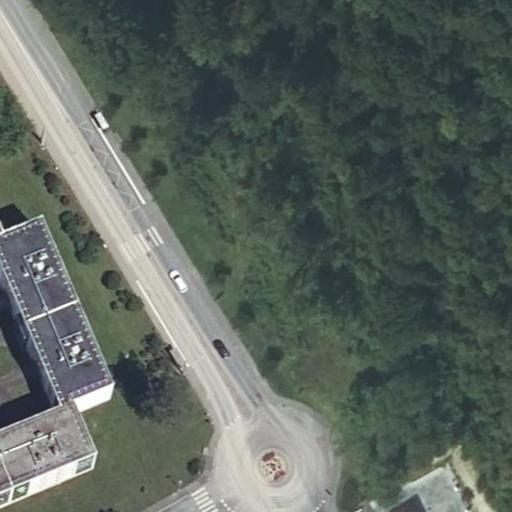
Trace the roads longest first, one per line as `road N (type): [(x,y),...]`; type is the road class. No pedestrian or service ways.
road 1 (secondary): [(0,15),(253,433)]
road 2 (secondary): [(294,503),(314,477),(311,449),(279,427),(253,433)]
